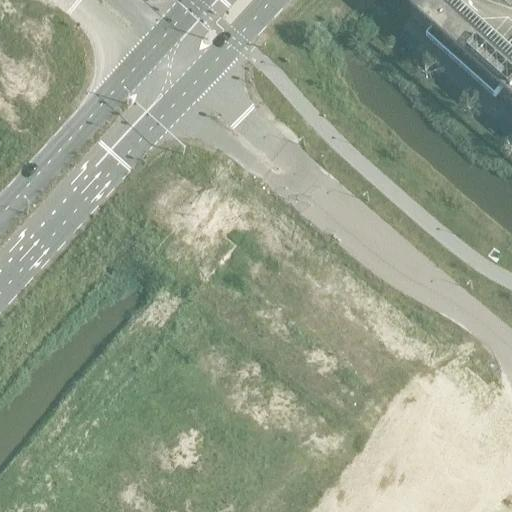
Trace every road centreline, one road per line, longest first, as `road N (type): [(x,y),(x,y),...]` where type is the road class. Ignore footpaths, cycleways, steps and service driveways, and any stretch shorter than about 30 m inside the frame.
road 1 (secondary): [(0,285),(171,105)]
road 2 (unclassified): [(321,193),(511,352)]
road 3 (secondary): [(136,70),(0,215)]
road 4 (unclassified): [(171,105),(270,183),(321,193)]
road 5 (unclassified): [(321,193),(200,74)]
